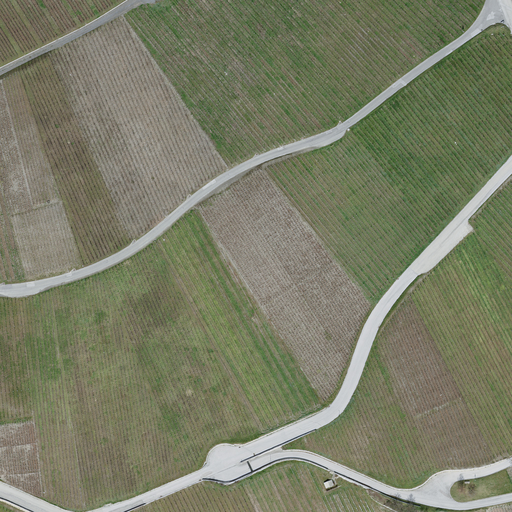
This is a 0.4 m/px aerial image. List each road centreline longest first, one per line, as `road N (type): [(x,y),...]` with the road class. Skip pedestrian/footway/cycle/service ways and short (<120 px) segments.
road 1 (unclassified): [(502,0),(340,130),(210,188),(119,257),(76,275),(0,288)]
road 2 (unclassified): [(511,163),(378,310),(339,401),(308,425),(216,468)]
road 3 (unclassified): [(427,500),(285,455),(232,474),(216,468)]
road 4 (unclassified): [(0,73),(138,0)]
